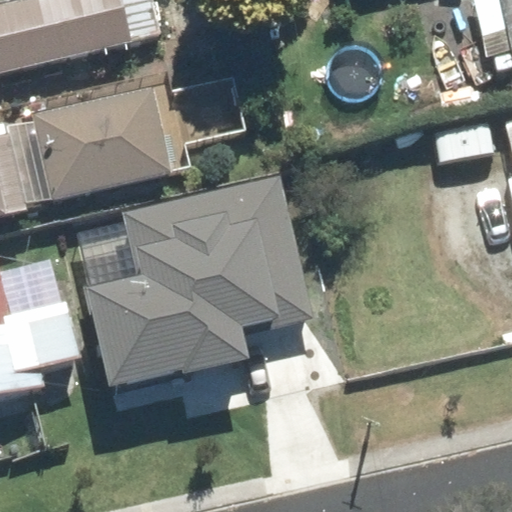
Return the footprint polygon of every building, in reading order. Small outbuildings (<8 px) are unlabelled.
[(73,0),(0,17),(0,82),(159,45),(148,0),(73,0)] [(511,0),(471,0),(491,83),(511,78),(511,0)] [(155,100),(31,128),(51,215),(175,187),(155,100)] [(0,230),(24,225),(7,148),(0,149),(0,230)] [(300,324),(272,190),(120,221),(138,307),(93,316),(112,407),(242,380),(233,337),(300,324)] [(0,288),(0,416),(43,407),(38,385),(82,375),(68,312),(8,325),(0,288)]
